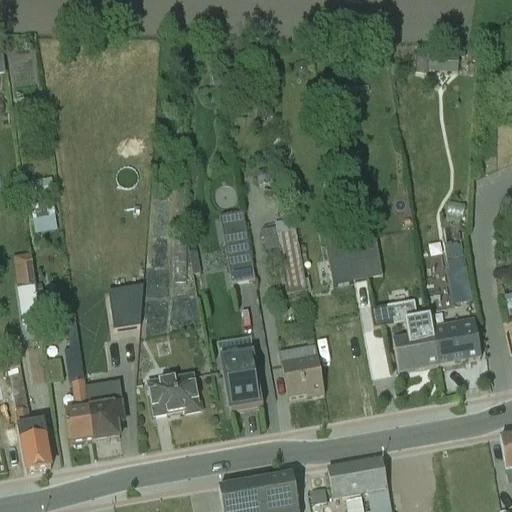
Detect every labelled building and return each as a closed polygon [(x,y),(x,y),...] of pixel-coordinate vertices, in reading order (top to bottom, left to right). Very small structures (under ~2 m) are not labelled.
[(63,185),(40,187),(42,204),(65,201),(63,185)] [(260,224),(238,227),(246,290),(268,287),(260,224)] [(307,228),(277,234),(281,257),(295,254),(303,302),(320,299),(307,228)] [(461,266),(477,264),(475,248),(459,250),(461,266)] [(46,261),(29,262),(30,293),(47,293),(46,261)] [(51,294),(34,294),(35,321),(51,321),(51,294)] [(190,308),(192,328),(216,326),(214,306),(190,308)] [(443,371),(483,364),(477,327),(437,333),(443,371)] [(443,371),(437,333),(395,340),(401,377),(443,371)] [(228,415),(262,411),(255,350),(221,354),(228,415)] [(289,407),(324,401),(315,353),(280,359),(289,407)] [(115,360),(96,359),(96,360),(82,360),(81,381),(98,382),(98,374),(114,375),(115,360)] [(153,424),(202,416),(196,376),(146,384),(153,424)] [(95,448),(127,442),(120,405),(89,410),(95,448)] [(95,448),(89,410),(63,414),(70,452),(95,448)] [(26,477),(51,473),(44,426),(19,430),(26,477)] [(511,473),(511,441),(502,443),(508,475),(511,473)] [(261,511),(298,511),(293,477),(257,483),(261,511)] [(390,511),(386,481),(308,494),(311,511),(390,511)] [(261,511),(257,483),(221,489),(225,511),(261,511)]
